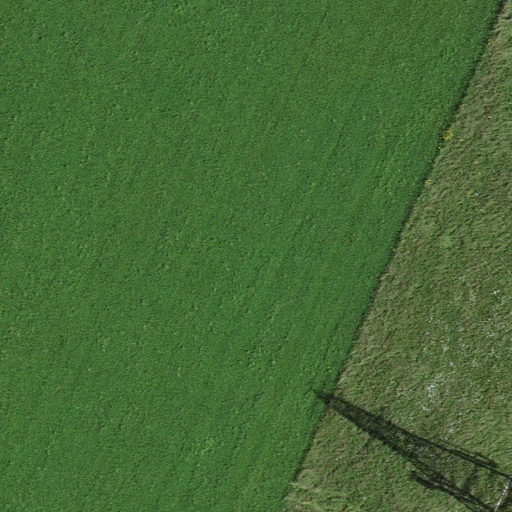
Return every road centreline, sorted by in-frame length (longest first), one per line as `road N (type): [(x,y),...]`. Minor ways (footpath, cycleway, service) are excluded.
road 1 (motorway): [(505,0),(239,511)]
road 2 (motorway): [(388,511),(511,274)]
